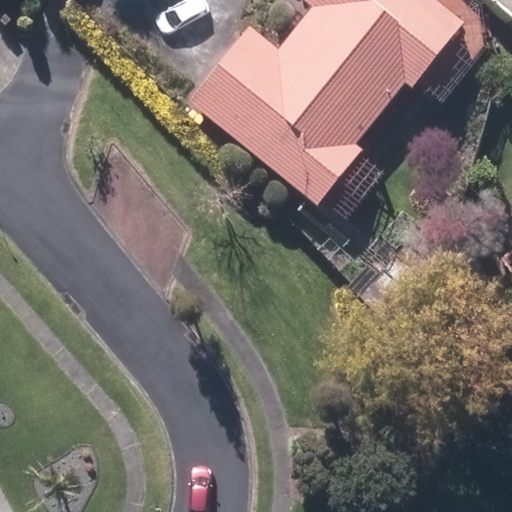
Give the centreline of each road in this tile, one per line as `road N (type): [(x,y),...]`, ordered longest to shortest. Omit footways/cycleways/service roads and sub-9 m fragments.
road 1 (residential): [(24,176),(68,241),(184,375),(211,430),(223,485),(218,511)]
road 2 (residential): [(56,22),(24,176)]
